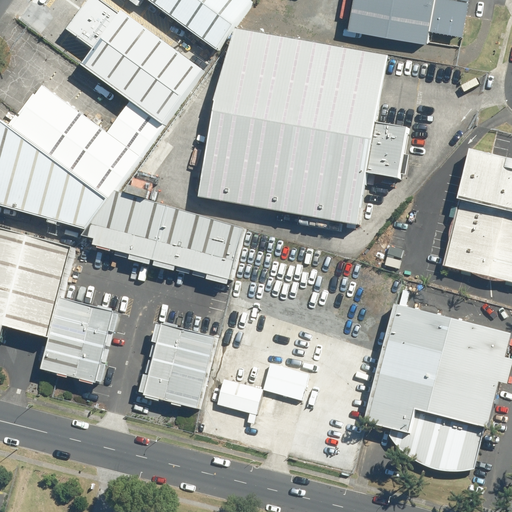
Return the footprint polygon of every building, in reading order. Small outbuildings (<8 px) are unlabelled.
[(84,67),(133,102),(165,126),(204,74),(103,0),(92,0),(70,31),(96,50),(84,67)] [(254,3),(250,0),(148,0),(219,51),(254,3)] [(360,0),(357,24),(434,37),(437,24),(470,30),(474,0),(360,0)] [(234,64),(223,110),(207,196),(365,225),(375,172),(406,178),(415,126),(383,121),(389,90),(395,55),(243,27),(234,64)] [(35,93),(11,126),(111,199),(117,192),(165,126),(133,102),(110,134),(45,86),(38,96),(35,93)] [(0,129),(0,206),(89,231),(111,199),(11,126),(3,120),(0,129)] [(511,159),(473,150),(445,266),(511,282),(511,159)] [(89,231),(84,237),(97,240),(96,245),(233,282),(248,227),(117,192),(111,199),(89,231)] [(0,340),(3,341),(7,326),(52,338),(63,299),(76,248),(0,227),(0,340)] [(117,313),(63,299),(52,338),(44,369),(99,383),(117,313)] [(393,428),(391,436),(395,441),(400,447),(408,454),(416,460),(426,465),(438,470),(451,471),(465,471),(476,469),(486,427),(489,428),(501,382),(510,384),(511,376),(511,358),(507,357),(511,336),(511,333),(397,304),(367,421),(393,428)] [(219,339),(165,325),(147,395),(201,409),(219,339)] [(264,389),(226,379),(219,405),(251,413),(248,422),(255,424),(264,389)]
